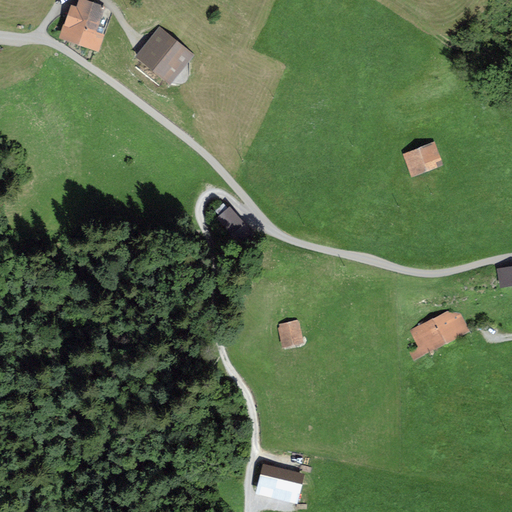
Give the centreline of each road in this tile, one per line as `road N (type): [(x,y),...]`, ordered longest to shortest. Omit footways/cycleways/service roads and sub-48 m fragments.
road 1 (track): [(511,256),(422,273),(289,240),(208,156),(77,58),(51,42),(0,38)]
road 2 (track): [(255,210),(218,193),(200,199),(210,305),(253,423),(247,511)]
